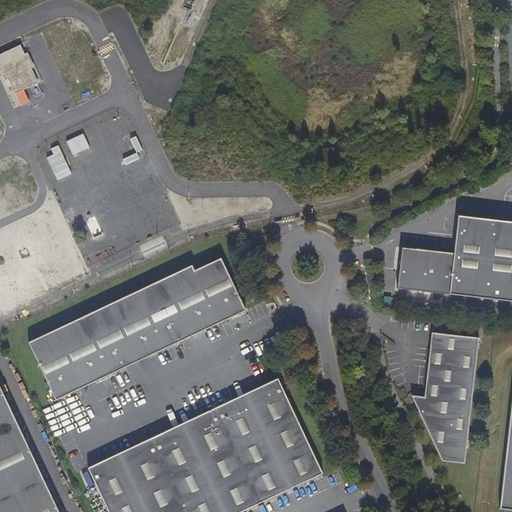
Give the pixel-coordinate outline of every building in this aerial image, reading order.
[(1,64),(14,94),(23,90),(37,83),(23,54),(1,64)] [(28,102),(23,90),(14,94),(20,105),(28,102)] [(74,153),(91,146),(85,132),(68,140),(74,153)] [(63,148),(49,152),(57,178),(71,174),(63,148)] [(511,220),(458,214),(454,251),(402,245),(397,286),(511,299),(511,220)] [(244,245),(240,237),(235,239),(239,248),(244,245)] [(29,344),(56,402),(246,313),(221,260),(195,273),(192,267),(29,344)] [(478,336),(431,330),(424,395),(410,393),(441,459),(464,461),(478,336)] [(170,437),(168,432),(134,448),(136,453),(134,455),(136,461),(113,472),(109,466),(107,467),(105,462),(87,470),(107,511),(244,511),(322,475),(278,381),(260,389),(263,394),(260,395),(263,402),(239,413),(236,407),(234,408),(231,403),(197,419),(200,424),(197,425),(200,431),(176,443),(173,436),(170,437)] [(263,394),(260,389),(231,403),(234,408),(236,407),(239,413),(263,402),(260,395),(263,394)] [(511,390),(499,507),(511,508),(511,390)] [(0,511),(56,511),(0,391),(0,511)] [(200,424),(197,419),(168,432),(170,437),(173,436),(176,443),(200,431),(197,425),(200,424)] [(134,448),(105,462),(107,467),(109,466),(113,472),(136,461),(134,455),(136,453),(134,448)]
